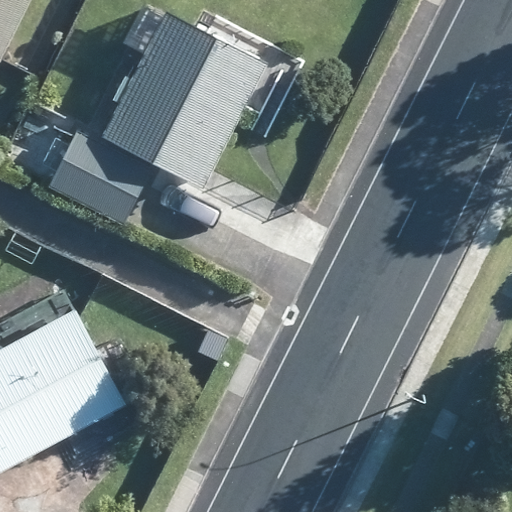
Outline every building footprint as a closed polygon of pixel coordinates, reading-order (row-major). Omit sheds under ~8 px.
[(0,0),(0,48),(10,54),(36,0),(0,0)] [(281,51),(283,45),(220,13),(216,22),(173,0),(150,0),(133,34),(138,37),(146,41),(157,46),(146,68),(140,65),(137,69),(133,68),(120,91),(131,96),(115,126),(216,177),(254,104),(281,51)] [(42,183),(69,133),(34,115),(8,164),(42,183)] [(100,131),(91,126),(86,123),(79,135),(57,177),(132,217),(150,183),(161,161),(100,131)] [(139,395),(107,336),(86,299),(47,321),(0,346),(0,470),(59,438),(139,395)]
